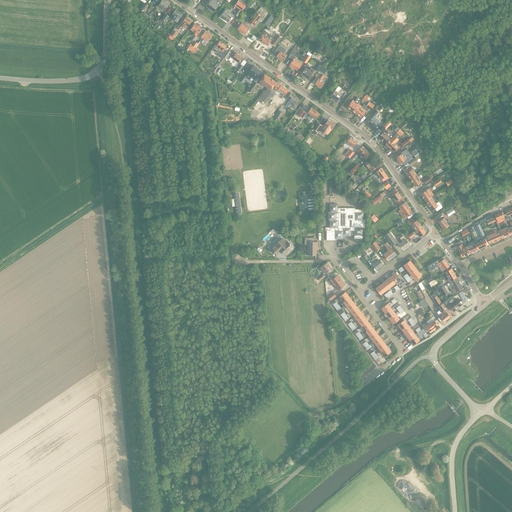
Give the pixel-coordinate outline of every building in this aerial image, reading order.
[(156,7),(163,12),(169,4),(163,0),(162,0),(159,4),(158,4),(156,7)] [(211,0),(207,7),(213,11),(218,5),(220,2),(217,0),(216,0),(215,0),(211,0)] [(238,0),(234,6),(238,8),(241,11),(245,5),(243,4),(245,0),(238,0)] [(172,14),(174,15),(172,18),(177,22),(183,14),(176,9),(172,14)] [(221,17),(228,22),(231,16),(227,14),(229,11),(226,9),(221,17)] [(249,22),(253,25),(261,15),(257,12),(249,22)] [(180,25),(177,28),(179,30),(182,27),(186,29),(187,27),(192,21),(186,17),(182,22),(180,25)] [(193,33),(196,35),(197,34),(202,28),(195,23),(191,29),(194,31),(193,33)] [(241,24),(237,29),(244,34),(248,28),(242,23),(241,24)] [(204,39),(201,42),(205,45),(207,41),(212,35),(205,30),(201,36),(204,39)] [(263,34),(259,39),(268,46),(270,42),(271,42),(271,43),(275,46),(282,37),(277,34),(274,39),(273,38),(274,37),(265,31),(263,34)] [(195,47),(198,43),(195,41),(189,50),(191,51),(192,50),(195,52),(197,49),(195,47)] [(212,49),(213,50),(216,52),(217,52),(219,54),(218,55),(222,58),(227,51),(224,49),(226,46),(219,41),(217,45),(216,44),(212,49)] [(280,45),(275,52),(278,54),(276,56),(283,61),(287,55),(284,53),(286,50),(280,45)] [(234,52),(230,57),(238,62),(239,62),(241,63),(244,59),(242,57),(234,52)] [(305,57),(305,58),(302,61),(306,63),(310,58),(311,57),(304,52),(302,55),(305,57)] [(288,65),(294,69),(297,70),(302,64),(299,62),(293,58),(288,65)] [(314,69),(318,72),(322,66),(318,63),(314,69)] [(246,75),(250,78),(251,76),(255,79),(260,71),(253,66),(246,75)] [(301,74),(308,79),(314,70),(311,67),(309,70),(306,68),(301,74)] [(240,80),(242,82),(247,77),(244,75),(242,74),(238,79),(240,80)] [(259,81),(267,87),(271,90),(276,82),(265,74),(259,81)] [(315,84),(320,88),(324,82),(321,80),(324,76),(321,74),(314,84),(315,84)] [(254,81),(247,90),(251,93),(258,84),(254,81)] [(280,85),(276,82),(271,90),(262,102),(266,105),(267,104),(275,93),(276,93),(278,90),(285,95),(288,91),(280,85)] [(331,96),(337,100),(341,95),(338,92),(341,88),(338,86),(335,90),(331,96)] [(267,87),(259,99),(253,107),(257,110),(262,102),(271,90),(267,87)] [(285,106),(287,108),(291,102),(294,104),(299,98),(291,93),(286,98),(289,100),(285,106)] [(353,100),(347,107),(352,111),(357,103),(360,99),(357,97),(354,101),(353,100)] [(362,106),(356,114),(361,117),(363,114),(365,115),(366,112),(365,112),(366,110),(367,110),(369,108),(371,109),(374,105),(376,103),(373,101),(372,103),(369,101),(366,105),(364,103),(362,106)] [(352,111),(356,114),(362,106),(357,103),(352,111)] [(307,117),(308,118),(310,120),(313,117),(315,119),(319,114),(311,107),(307,113),(309,115),(307,117)] [(297,114),(302,118),(306,113),(301,109),(297,114)] [(279,110),(273,118),(277,121),(281,117),(283,113),(279,110)] [(378,122),(379,121),(374,116),(372,118),(367,124),(375,132),(378,128),(380,126),(377,123),(378,122)] [(330,132),(335,125),(328,120),(323,126),(321,130),(328,135),(330,132)] [(317,122),(313,128),(317,131),(319,129),(321,130),(323,127),(323,126),(322,125),(321,125),(317,122)] [(383,141),(386,143),(393,136),(388,131),(386,133),(384,131),(378,137),(383,141)] [(386,143),(385,144),(391,149),(393,151),(398,146),(395,143),(401,137),(397,132),(393,136),(386,143)] [(295,137),(302,141),(304,137),(298,133),(295,137)] [(346,142),(352,147),(357,141),(351,136),(346,142)] [(401,144),(403,148),(411,142),(410,142),(414,139),(412,136),(408,139),(401,144)] [(357,151),(360,153),(365,159),(370,154),(362,146),(357,151)] [(402,153),(396,157),(397,160),(396,161),(398,163),(399,163),(400,163),(402,161),(404,164),(413,158),(407,149),(401,152),(402,153)] [(415,157),(415,158),(409,162),(410,164),(417,160),(416,159),(419,157),(418,155),(415,157)] [(365,164),(371,171),(377,167),(371,160),(368,163),(367,161),(365,164)] [(350,171),(353,174),(360,167),(357,164),(350,171)] [(404,169),(410,179),(415,175),(415,174),(411,167),(409,169),(407,166),(404,169)] [(376,171),(383,181),(388,177),(381,167),(376,171)] [(415,175),(410,179),(415,186),(421,182),(419,179),(418,180),(415,175)] [(420,194),(425,201),(431,197),(434,195),(432,193),(429,188),(420,194)] [(392,195),(395,201),(401,197),(397,191),(397,192),(395,189),(390,193),(392,195)] [(314,196),(307,197),(308,211),(315,210),(314,196)] [(431,197),(425,201),(432,210),(434,208),(436,211),(437,211),(442,208),(442,207),(439,202),(438,202),(436,203),(431,197)] [(398,211),(403,218),(406,217),(412,213),(406,205),(405,203),(405,202),(399,206),(400,209),(398,211)] [(326,227),(326,236),(326,240),(335,240),(335,238),(343,238),(343,235),(351,235),(350,230),(354,230),(354,238),(362,238),(362,227),(365,227),(365,222),(363,222),(363,209),(355,209),(355,208),(338,208),(337,204),(330,204),(330,212),(328,212),(328,220),(330,220),(330,227),(326,227)] [(446,212),(448,216),(455,212),(452,207),(446,212)] [(495,214),(494,214),(497,220),(504,217),(504,216),(502,211),(495,214)] [(438,222),(444,229),(449,225),(451,223),(448,220),(447,221),(444,217),(438,222)] [(411,223),(416,230),(421,226),(417,219),(414,221),(413,219),(412,220),(411,218),(407,221),(410,224),(411,223)] [(479,221),(475,223),(476,226),(481,237),(485,235),(479,224),(480,224),(479,221)] [(421,226),(416,230),(415,230),(407,236),(410,240),(412,239),(411,237),(417,233),(419,236),(425,232),(421,226)] [(504,228),(499,230),(503,238),(511,234),(509,227),(504,229),(504,228)] [(461,232),(464,238),(471,235),(468,229),(461,232)] [(503,238),(499,230),(496,231),(496,229),(485,234),(490,244),(494,242),(499,240),(503,238)] [(389,232),(384,236),(388,241),(391,244),(392,245),(397,242),(389,232)] [(402,241),(399,243),(403,249),(409,244),(403,236),(400,238),(402,241)] [(307,254),(316,254),(316,249),(316,247),(317,247),(317,242),(314,242),(314,237),(304,237),(304,244),(307,244),(307,254)] [(479,242),(476,243),(479,249),(488,244),(486,238),(484,239),(482,237),(478,239),(479,242)] [(272,249),(277,254),(281,250),(284,254),(287,251),(288,251),(292,247),(287,241),(285,242),(282,238),(276,244),(276,245),(272,249)] [(375,241),(370,244),(375,251),(379,248),(375,241)] [(470,250),(468,246),(464,248),(461,241),(456,243),(458,246),(457,246),(458,247),(463,257),(471,253),(470,250)] [(472,244),(468,246),(470,250),(471,253),(479,249),(476,243),(472,245),(472,244)] [(383,254),(388,260),(396,254),(389,245),(387,248),(388,250),(383,254)] [(372,264),(376,269),(383,264),(377,256),(372,260),(374,263),(372,264)] [(438,259),(428,266),(431,271),(435,268),(434,267),(439,264),(440,266),(442,265),(445,269),(449,266),(444,259),(439,262),(438,259)] [(404,265),(407,269),(414,265),(410,260),(404,265)] [(321,268),(325,273),(332,267),(327,261),(321,267),(319,265),(316,267),(318,271),(321,268)] [(407,269),(411,275),(417,270),(414,265),(407,269)] [(450,280),(451,281),(457,278),(453,271),(451,268),(445,272),(446,274),(443,276),(445,280),(449,278),(450,280)] [(417,270),(411,275),(415,280),(421,275),(417,270)] [(396,273),(390,276),(396,282),(397,281),(398,283),(401,280),(400,279),(396,273)] [(334,285),(338,290),(345,284),(342,281),(341,281),(340,279),(338,275),(332,279),(332,278),(329,281),(333,286),(334,285)] [(390,276),(385,280),(391,286),(396,282),(390,276)] [(457,278),(451,281),(454,287),(451,289),(453,293),(456,291),(463,288),(458,280),(459,279),(458,277),(457,278)] [(429,282),(431,286),(438,283),(435,278),(429,282)] [(385,280),(381,284),(386,290),(391,286),(385,280)] [(386,290),(381,284),(376,288),(380,294),(386,290)] [(448,293),(444,286),(439,288),(444,295),(448,293)] [(339,296),(343,301),(349,296),(345,291),(339,296)] [(431,295),(433,298),(432,298),(438,306),(442,303),(436,295),(438,295),(436,292),(431,295)] [(343,301),(346,305),(353,301),(349,296),(343,301)] [(449,301),(451,303),(448,305),(453,311),(462,305),(457,298),(454,301),(452,298),(449,301)] [(346,305),(350,310),(356,306),(353,301),(346,305)] [(381,308),(385,313),(391,308),(388,303),(381,308)] [(441,313),(439,315),(444,321),(450,316),(449,315),(451,314),(443,303),(440,305),(442,308),(439,310),(441,313)] [(350,310),(354,316),(361,311),(356,306),(350,310)] [(385,313),(389,318),(395,313),(391,308),(385,313)] [(354,316),(358,321),(364,316),(361,311),(354,316)] [(395,313),(389,318),(393,323),(399,318),(395,313)] [(358,321),(361,325),(368,321),(364,316),(358,321)] [(398,324),(402,329),(408,325),(404,320),(398,324)] [(425,326),(430,332),(435,328),(435,327),(438,324),(434,320),(429,324),(428,323),(425,326)] [(361,325),(366,331),(372,326),(368,321),(361,325)] [(402,329),(405,334),(412,330),(408,325),(402,329)] [(366,331),(369,335),(375,331),(372,326),(366,331)] [(405,334),(409,340),(416,335),(415,335),(412,330),(405,334)] [(369,335),(373,340),(379,336),(375,331),(369,335)] [(416,335),(409,340),(413,344),(419,340),(418,338),(420,336),(418,333),(415,335),(416,335)] [(373,340),(377,345),(383,341),(379,336),(373,340)] [(377,345),(381,351),(387,346),(383,341),(377,345)] [(387,346),(381,351),(384,355),(391,351),(387,346)]
